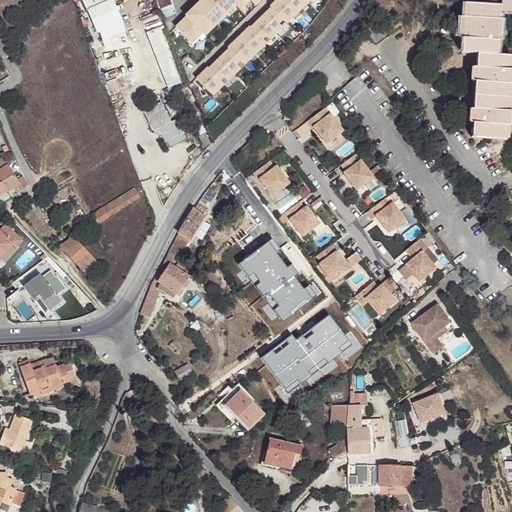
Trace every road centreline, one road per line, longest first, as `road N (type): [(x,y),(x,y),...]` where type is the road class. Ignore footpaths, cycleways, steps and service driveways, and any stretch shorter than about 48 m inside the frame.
road 1 (residential): [(113,320),(201,173),(332,39),(358,0)]
road 2 (residential): [(250,511),(173,422),(161,387),(130,351)]
road 3 (residential): [(130,351),(104,445),(73,511)]
road 4 (unknown): [(169,411),(246,364),(297,317)]
